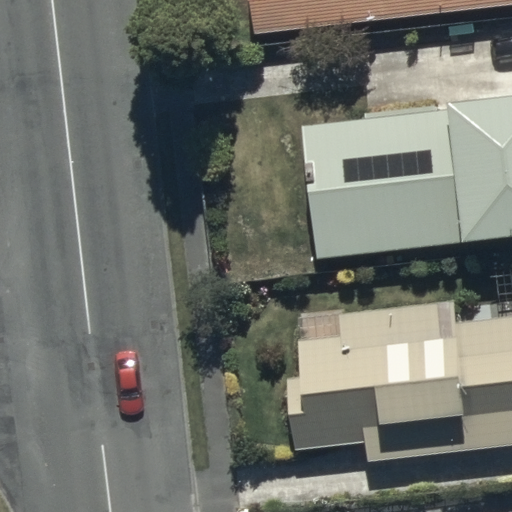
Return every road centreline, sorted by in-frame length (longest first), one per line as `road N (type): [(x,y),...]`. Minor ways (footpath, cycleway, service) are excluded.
road 1 (tertiary): [(49,0),(90,362)]
road 2 (tertiary): [(90,362),(109,511)]
